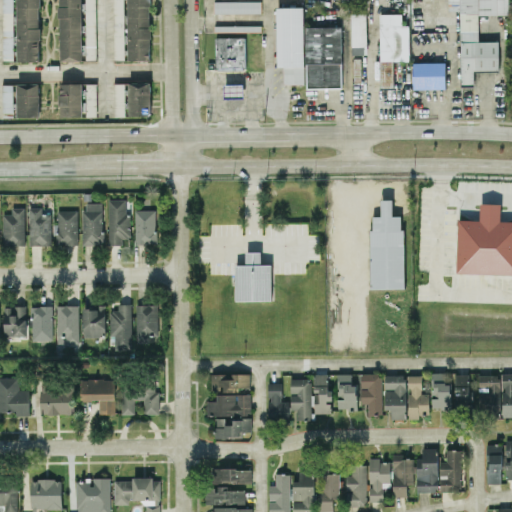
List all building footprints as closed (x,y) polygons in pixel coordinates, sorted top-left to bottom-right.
[(14,59),(13,0),(2,0),(3,59),(14,59)] [(16,0),(18,61),(40,61),(39,0),(16,0)] [(59,0),(60,61),(83,61),(81,0),(59,0)] [(96,59),(96,0),(85,0),(85,59),(96,59)] [(123,0),(113,0),(115,59),(125,59),(123,0)] [(127,0),(128,60),(151,60),(150,0),(127,0)] [(214,13),(262,13),(262,0),(214,1),(214,13)] [(508,0),(449,0),(449,8),(460,8),(461,84),(474,84),(474,70),(499,70),(498,41),(479,41),(479,14),(508,14),(508,0)] [(305,84),(303,7),(276,7),(277,67),(283,67),(284,84),(305,84)] [(352,54),(367,54),(366,13),(351,14),(352,54)] [(394,87),(393,61),(410,61),(409,25),(402,25),(402,13),(380,14),(381,88),(394,87)] [(343,87),(341,26),(305,27),(306,88),(343,87)] [(216,37),(216,70),(246,70),(246,37),(216,37)] [(446,62),(413,62),(413,88),(445,88),(446,62)] [(114,82),(115,115),(127,115),(151,115),(151,82),(114,82)] [(17,117),(40,116),(40,83),(17,83),(17,117)] [(83,116),(83,83),(60,83),(60,116),(83,116)] [(97,84),(86,83),(86,116),(96,116),(97,84)] [(13,84),(2,84),(3,113),(14,112),(13,84)] [(244,84),(225,84),(224,98),(243,99),(244,84)] [(108,199),(109,245),(122,244),(122,238),(129,238),(128,199),(108,199)] [(371,288),(404,288),(403,215),(393,216),(393,199),(381,199),(381,216),(370,216),(371,288)] [(84,244),(103,244),(103,202),(83,202),(84,244)] [(511,274),(511,220),(501,221),(501,203),(481,203),(480,220),(458,219),(457,273),(511,274)] [(26,245),(25,207),(12,207),(12,214),(3,214),(4,245),(26,245)] [(51,245),(52,213),(42,213),(42,207),(29,207),(29,245),(51,245)] [(156,209),(135,210),(136,244),(157,244),(156,209)] [(78,244),(78,210),(58,210),(57,244),(78,244)] [(272,264),(261,264),(261,252),(246,251),(246,265),(236,264),(235,300),(271,301),(272,264)] [(110,335),(115,335),(115,349),(131,350),(132,304),(118,303),(118,310),(110,310),(110,335)] [(158,304),(136,305),(136,342),(158,341),(158,304)] [(5,336),(27,336),(26,305),(4,306),(5,336)] [(52,305),(31,306),(32,340),(53,340),(52,305)] [(79,305),(57,305),(57,343),(79,343),(79,305)] [(83,308),(84,337),(106,336),(106,307),(83,308)] [(432,372),(432,409),(451,409),(451,383),(446,383),(446,372),(432,372)] [(250,373),(211,373),(212,390),(238,390),(238,388),(250,387),(250,373)] [(328,373),(314,374),(315,413),(332,412),(331,389),(328,389),(328,373)] [(337,373),(338,409),(358,409),(357,384),(352,384),(352,373),(337,373)] [(381,373),(361,373),(362,403),(368,403),(368,415),(382,414),(381,373)] [(407,418),(406,374),(384,375),(385,409),(391,409),(391,419),(407,418)] [(480,374),(481,407),(501,407),(501,374),(480,374)] [(430,393),(422,393),(422,375),(410,375),(408,418),(419,418),(419,414),(429,414),(430,393)] [(19,377),(0,376),(0,412),(29,413),(30,389),(19,389),(19,377)] [(115,413),(116,379),(81,378),(81,400),(100,400),(99,413),(115,413)] [(296,420),(314,419),(314,411),(313,411),(312,378),(291,378),(291,410),(296,410),(296,420)] [(268,420),(289,420),(289,401),(282,401),(282,383),(269,382),(268,420)] [(122,413),(135,413),(135,399),(145,399),(145,413),(158,413),(158,386),(122,386),(122,413)] [(41,414),(73,413),(73,390),(40,390),(41,414)] [(207,400),(207,415),(252,415),(251,393),(217,393),(217,400),(207,400)] [(251,420),(226,420),(226,418),(216,418),(216,437),(241,437),(241,431),(251,431),(251,420)] [(487,483),(502,483),(502,443),(488,443),(487,483)] [(437,447),(422,448),(422,458),(416,458),(417,492),(438,491),(437,447)] [(440,491),(462,491),(461,449),(446,449),(446,460),(440,461),(440,491)] [(414,458),(403,458),(403,454),(393,453),(393,496),(407,496),(407,484),(414,484),(414,458)] [(391,487),(390,461),(381,461),(380,457),(369,458),(370,501),(384,501),(384,487),(391,487)] [(367,464),(352,464),(352,475),(347,475),(347,506),(367,505),(367,464)] [(251,483),(252,469),(216,468),(215,482),(251,483)] [(293,481),(293,511),(314,511),(314,471),(299,471),(299,481),(293,481)] [(269,511),(290,511),(290,473),(276,473),(276,484),(269,484),(269,511)] [(321,511),(334,511),(333,498),(340,498),(340,473),(320,473),(321,511)] [(110,511),(110,477),(92,478),(92,479),(76,480),(76,511),(110,511)] [(146,500),(146,511),(159,511),(160,478),(115,478),(114,504),(129,504),(129,499),(146,500)] [(62,508),(62,479),(31,479),(31,511),(35,511),(35,509),(62,508)] [(0,504),(5,504),(5,511),(16,511),(18,482),(0,481),(0,504)] [(245,489),(228,490),(228,486),(206,487),(207,504),(245,503),(245,489)]
